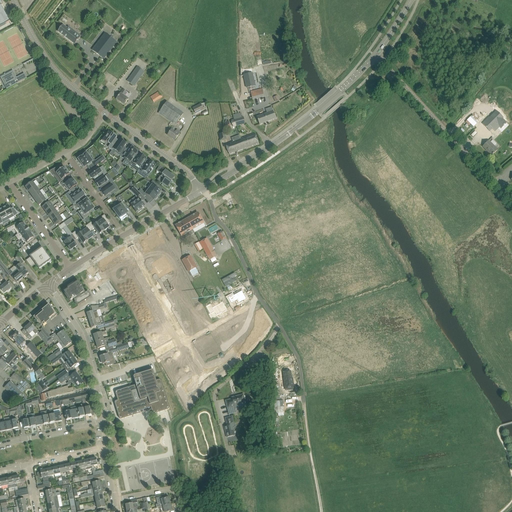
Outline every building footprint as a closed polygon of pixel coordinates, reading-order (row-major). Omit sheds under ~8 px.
[(0,0),(0,26),(10,21),(1,6),(3,4),(0,0)] [(58,31),(75,44),(81,36),(68,26),(67,28),(63,25),(58,31)] [(92,50),(104,59),(117,42),(105,33),(92,50)] [(137,67),(127,81),(135,87),(145,72),(137,67)] [(0,77),(6,88),(7,89),(27,78),(24,73),(17,77),(13,70),(0,77)] [(255,86),(253,73),(243,75),(246,88),(255,86)] [(124,104),(127,100),(128,99),(124,96),(126,92),(123,89),(120,93),(117,99),(124,104)] [(262,89),(251,92),(253,100),(265,97),(262,89)] [(159,100),(162,97),(159,91),(150,97),(154,103),(155,102),(158,99),(159,100)] [(196,114),(203,110),(201,104),(193,108),(196,114)] [(272,107),(267,109),(266,109),(267,113),(257,117),(260,124),(276,118),(272,107)] [(171,113),(167,119),(175,125),(178,121),(183,113),(175,108),(171,113)] [(489,117),(482,124),(490,131),(492,129),(495,131),(500,127),(501,129),(507,123),(503,119),(503,118),(497,111),(490,118),(489,117)] [(245,124),(243,117),(235,120),(237,126),(245,124)] [(177,130),(176,132),(172,129),(168,135),(175,140),(181,132),(177,130)] [(112,150),(117,144),(114,142),(117,137),(113,134),(112,134),(109,132),(105,137),(104,137),(101,141),(105,144),(105,143),(106,143),(107,142),(110,145),(108,148),(112,150)] [(226,144),(228,150),(229,154),(259,143),(255,133),(226,144)] [(117,144),(112,150),(116,153),(117,152),(119,153),(118,154),(121,156),(126,149),(124,147),(126,144),(125,143),(126,142),(123,140),(122,141),(121,140),(120,141),(119,141),(117,144)] [(494,154),(493,154),(498,150),(489,141),(483,147),(492,156),(493,155),(494,154)] [(130,163),(134,158),(137,154),(136,154),(138,152),(136,150),(133,147),(133,148),(132,148),(128,153),(126,151),(122,157),(130,163)] [(84,167),(94,161),(89,155),(88,155),(87,153),(86,153),(86,152),(82,155),(83,156),(78,159),(79,160),(78,161),(81,164),(82,163),(84,167)] [(130,163),(129,165),(134,169),(136,166),(139,168),(140,167),(147,158),(145,157),(145,156),(143,155),(142,155),(141,154),(141,155),(137,160),(134,158),(130,163)] [(92,163),(95,167),(102,162),(99,158),(92,163)] [(145,173),(149,176),(155,167),(155,166),(156,165),(155,164),(155,163),(152,161),(151,162),(150,161),(150,162),(146,167),(144,165),(140,170),(145,173)] [(56,168),(50,171),(53,175),(56,173),(62,181),(66,178),(66,177),(70,174),(67,171),(68,170),(66,167),(65,168),(64,167),(59,171),(56,168)] [(99,169),(98,167),(89,173),(90,175),(89,176),(91,178),(92,178),(93,179),(98,175),(100,178),(105,175),(102,171),(100,168),(99,169)] [(160,176),(158,180),(162,183),(162,184),(168,188),(171,184),(171,183),(172,181),(174,177),(163,169),(160,173),(163,175),(162,177),(160,176)] [(104,184),(106,187),(114,181),(111,178),(109,180),(106,176),(105,177),(104,176),(95,182),(96,184),(95,184),(98,187),(99,188),(104,184)] [(70,191),(72,190),(74,188),(74,187),(77,185),(77,184),(78,184),(75,180),(74,180),(73,178),(68,182),(66,180),(61,183),(64,187),(66,186),(70,191)] [(26,187),(29,192),(36,187),(33,182),(26,187)] [(151,183),(147,188),(157,196),(158,195),(159,196),(161,193),(160,192),(161,191),(160,190),(161,187),(162,187),(154,182),(152,184),(151,183)] [(115,189),(111,184),(101,192),(103,195),(104,195),(105,197),(108,195),(110,198),(119,191),(117,188),(115,189)] [(29,192),(32,196),(39,191),(36,187),(29,192)] [(139,192),(134,187),(131,190),(138,197),(141,194),(139,192)] [(141,194),(146,199),(149,202),(152,199),(154,200),(155,199),(156,200),(158,197),(157,196),(147,188),(144,192),(141,189),(139,192),(141,194)] [(80,199),(85,195),(84,194),(85,194),(82,190),(82,191),(81,190),(71,197),(76,203),(80,200),(80,199)] [(32,196),(36,201),(43,196),(39,191),(32,196)] [(43,196),(36,201),(39,206),(46,201),(43,196)] [(76,203),(74,204),(77,208),(78,209),(79,209),(80,208),(81,210),(91,203),(90,203),(90,202),(89,199),(88,199),(87,199),(83,202),(81,199),(80,200),(76,203)] [(145,206),(140,199),(131,205),(136,213),(137,212),(138,213),(142,210),(141,209),(145,206)] [(43,207),(46,212),(53,207),(50,202),(43,207)] [(91,203),(81,210),(84,214),(83,215),(82,216),(82,217),(81,218),(81,219),(83,220),(91,215),(89,212),(94,208),(94,207),(94,206),(92,204),(91,204),(91,203)] [(8,205),(2,208),(9,220),(15,217),(14,216),(18,214),(14,209),(11,211),(8,205)] [(115,212),(118,216),(121,221),(128,216),(126,214),(128,212),(123,206),(115,212)] [(46,212),(49,216),(56,211),(53,207),(46,212)] [(0,224),(9,220),(2,208),(0,209),(0,224)] [(49,216),(53,221),(60,216),(56,211),(49,216)] [(198,212),(187,219),(193,230),(204,224),(198,212)] [(102,218),(97,221),(104,231),(109,227),(107,224),(110,222),(104,215),(101,217),(102,218)] [(60,216),(53,221),(56,226),(63,221),(60,216)] [(187,219),(175,225),(182,237),(184,235),(185,238),(190,236),(188,233),(193,230),(187,219)] [(91,222),(88,224),(92,230),(95,228),(99,234),(104,231),(97,221),(93,224),(91,222)] [(24,222),(22,223),(21,222),(10,227),(12,230),(14,229),(17,233),(17,235),(19,233),(28,227),(27,226),(26,226),(24,222)] [(87,229),(83,232),(82,232),(88,240),(93,237),(90,232),(92,230),(88,224),(85,226),(87,229)] [(31,232),(28,227),(19,233),(22,237),(18,240),(19,241),(23,238),(31,232)] [(82,232),(83,232),(81,230),(76,233),(75,232),(72,234),(76,239),(79,237),(83,244),(88,240),(82,232)] [(32,233),(31,232),(23,238),(25,241),(21,244),(23,245),(24,247),(25,245),(27,244),(29,242),(31,241),(33,239),(34,239),(33,238),(34,237),(33,236),(34,235),(32,233)] [(156,232),(151,236),(156,245),(161,242),(163,244),(166,242),(163,237),(160,238),(156,232)] [(222,232),(218,234),(222,241),(226,239),(222,232)] [(72,234),(63,241),(70,250),(77,246),(74,241),(76,239),(72,234)] [(151,236),(145,239),(148,245),(146,246),(149,252),(152,250),(151,248),(156,245),(151,236)] [(207,239),(200,242),(210,260),(217,256),(207,239)] [(39,269),(51,260),(43,248),(30,256),(31,257),(26,260),(31,267),(36,264),(36,265),(39,269)] [(126,250),(120,253),(124,259),(121,261),(125,267),(128,265),(127,263),(132,260),(126,250)] [(23,262),(18,256),(15,258),(19,264),(20,265),(21,264),(23,262)] [(190,256),(182,260),(189,272),(197,267),(190,256)] [(114,257),(109,260),(114,270),(119,267),(120,269),(123,267),(120,261),(117,263),(114,257)] [(109,260),(104,263),(107,269),(104,271),(108,276),(111,274),(110,272),(114,270),(109,260)] [(0,267),(7,276),(8,275),(12,271),(10,269),(9,270),(1,261),(0,261),(0,267)] [(19,264),(15,267),(16,269),(17,270),(23,277),(24,277),(27,275),(26,275),(28,273),(25,269),(24,268),(21,264),(20,265),(19,264)] [(98,267),(92,270),(99,280),(104,276),(98,267)] [(17,282),(23,277),(17,270),(16,269),(12,273),(11,274),(13,277),(17,282)] [(87,274),(94,283),(99,280),(92,270),(87,274)] [(171,272),(163,276),(166,281),(173,277),(171,272)] [(235,273),(222,280),(226,287),(237,281),(235,277),(237,276),(235,273)] [(87,274),(82,277),(88,287),(94,283),(87,274)] [(132,276),(126,279),(128,282),(130,281),(133,286),(143,280),(140,275),(133,279),(132,276)] [(173,277),(166,281),(168,285),(176,281),(173,277)] [(143,280),(133,286),(136,291),(134,292),(135,295),(141,292),(139,289),(146,286),(143,280)] [(85,291),(78,281),(74,284),(74,285),(72,286),(71,285),(68,287),(68,288),(67,288),(68,289),(64,292),(65,294),(65,295),(67,298),(68,297),(70,299),(69,299),(69,300),(70,301),(74,299),(74,298),(75,300),(74,300),(75,302),(76,301),(77,304),(78,306),(92,297),(88,291),(86,293),(85,291)] [(176,281),(168,285),(171,289),(178,285),(176,281)] [(11,287),(8,284),(7,282),(3,286),(0,282),(0,287),(0,288),(4,293),(11,287)] [(178,285),(171,289),(173,293),(174,293),(181,289),(178,285)] [(181,289),(174,293),(176,297),(184,293),(181,289)] [(233,295),(228,298),(231,304),(237,301),(238,304),(246,299),(242,291),(234,296),(233,295)] [(142,293),(136,296),(138,300),(140,298),(142,303),(143,303),(153,297),(152,297),(149,292),(143,296),(142,293)] [(184,293),(176,297),(179,301),(186,297),(184,293)] [(142,303),(145,308),(143,310),(145,313),(150,309),(149,307),(156,303),(153,297),(143,303),(142,303)] [(186,297),(179,301),(181,306),(189,301),(186,297)] [(210,305),(207,307),(211,315),(215,312),(216,315),(221,312),(222,313),(227,310),(222,302),(212,308),(210,305)] [(52,309),(49,305),(44,309),(44,308),(33,317),(41,326),(42,324),(44,326),(47,324),(46,323),(50,320),(51,321),(58,315),(53,308),(52,309)] [(158,307),(149,311),(152,315),(160,311),(158,307)] [(87,313),(89,320),(99,317),(97,310),(87,313)] [(205,310),(199,313),(205,323),(209,320),(206,315),(207,314),(205,310)] [(160,311),(152,315),(154,319),(162,314),(160,311)] [(199,313),(194,316),(197,320),(198,319),(201,325),(205,323),(199,313)] [(162,314),(154,319),(156,323),(164,318),(162,314)] [(190,318),(184,321),(190,331),(196,328),(192,322),(195,320),(192,314),(189,316),(190,318)] [(99,317),(89,320),(92,328),(98,326),(98,325),(101,325),(99,317)] [(164,318),(156,323),(158,327),(166,322),(164,318)] [(42,339),(44,342),(48,339),(41,331),(39,333),(38,332),(35,329),(31,323),(28,326),(27,324),(23,327),(25,329),(24,329),(26,330),(29,334),(33,331),(36,334),(37,333),(42,339)] [(42,328),(40,329),(48,338),(50,337),(42,328)] [(57,340),(59,343),(67,337),(63,331),(59,334),(58,335),(56,337),(53,339),(55,341),(57,340)] [(96,342),(104,339),(103,336),(106,335),(105,331),(93,335),(96,342)] [(14,333),(10,337),(12,339),(13,339),(16,342),(15,344),(19,348),(25,342),(22,338),(22,337),(20,335),(19,334),(17,332),(15,333),(14,333)] [(50,337),(44,342),(47,345),(53,341),(53,340),(52,339),(50,337)] [(67,345),(71,342),(67,337),(59,343),(62,347),(63,348),(66,346),(67,345)] [(109,347),(114,346),(117,345),(115,339),(108,342),(107,338),(104,339),(96,342),(98,348),(106,346),(106,345),(108,345),(109,347)] [(206,338),(197,343),(201,350),(210,345),(212,348),(217,345),(214,339),(209,342),(206,338)] [(31,342),(28,346),(38,358),(42,354),(31,342)] [(132,347),(131,342),(128,343),(122,344),(117,346),(118,346),(116,347),(116,348),(110,350),(111,353),(111,354),(112,354),(129,348),(132,347)] [(50,362),(57,357),(57,356),(62,353),(59,349),(54,353),(48,358),(50,362)] [(184,350),(180,352),(185,360),(188,358),(184,350)] [(71,353),(69,351),(64,355),(61,357),(63,360),(65,363),(74,357),(73,357),(74,357),(74,355),(73,354),(71,353)] [(180,352),(176,354),(181,362),(185,360),(180,352)] [(17,362),(19,358),(13,353),(10,357),(9,357),(5,362),(11,368),(14,364),(15,365),(17,362)] [(110,353),(100,356),(101,360),(100,360),(102,364),(102,363),(103,364),(105,363),(106,366),(115,363),(113,357),(113,356),(111,357),(110,353)] [(5,362),(9,357),(8,357),(7,355),(6,354),(5,355),(4,356),(1,358),(5,362)] [(176,354),(173,357),(177,364),(181,362),(176,354)] [(52,365),(59,360),(57,357),(50,362),(52,365)] [(74,357),(74,358),(74,357),(65,363),(68,368),(69,369),(72,367),(74,366),(78,363),(76,361),(77,359),(76,358),(74,357)] [(173,357),(169,359),(174,366),(177,364),(173,357)] [(0,367),(5,372),(9,368),(9,367),(7,366),(7,365),(1,359),(0,360),(0,359),(0,367)] [(34,368),(31,364),(26,359),(23,363),(31,370),(34,368)] [(169,359),(165,361),(170,369),(174,366),(169,359)] [(276,361),(272,362),(273,376),(279,376),(278,367),(284,366),(283,359),(276,361)] [(165,361),(162,363),(166,371),(170,369),(165,361)] [(114,401),(114,402),(114,403),(119,417),(119,418),(120,419),(121,419),(139,413),(139,411),(150,407),(152,412),(152,413),(153,413),(154,414),(154,413),(168,409),(169,409),(169,408),(169,407),(161,381),(161,380),(160,379),(159,379),(156,380),(153,369),(135,375),(134,375),(134,376),(134,377),(136,384),(117,390),(116,390),(116,391),(115,391),(115,392),(117,400),(116,400),(115,400),(115,401),(114,401)] [(68,373),(66,370),(56,377),(59,380),(68,373)] [(71,376),(67,379),(69,382),(67,383),(68,386),(74,382),(80,377),(76,372),(74,374),(71,376)] [(23,379),(15,373),(11,378),(19,385),(23,379)] [(71,376),(68,373),(59,380),(61,383),(67,379),(71,376)] [(292,373),(283,374),(284,380),(285,385),(287,385),(288,391),(294,391),(293,380),(292,380),(292,373)] [(84,383),(80,377),(74,382),(78,387),(84,383)] [(48,388),(42,380),(38,383),(38,387),(40,394),(48,388)] [(10,382),(8,384),(4,388),(16,399),(22,393),(10,382)] [(47,392),(47,393),(48,398),(74,391),(73,387),(68,388),(68,386),(47,392)] [(246,406),(245,402),(246,402),(244,394),(232,397),(232,399),(226,401),(228,408),(234,407),(235,409),(246,406)] [(285,402),(275,402),(276,415),(286,414),(285,402)] [(77,409),(79,418),(85,416),(83,404),(81,405),(82,408),(77,409)] [(86,404),(83,404),(85,416),(92,415),(90,406),(86,407),(86,404)] [(9,414),(8,409),(1,405),(2,411),(6,410),(6,414),(9,414)] [(15,416),(19,416),(17,406),(11,409),(9,410),(8,409),(9,414),(10,415),(15,414),(15,416)] [(70,408),(71,410),(73,419),(79,418),(77,409),(77,406),(70,408)] [(65,412),(65,415),(66,420),(73,419),(71,410),(65,412)] [(48,415),(47,412),(47,411),(43,412),(40,412),(41,416),(43,425),(49,424),(48,415)] [(62,421),(61,416),(61,412),(54,414),(56,422),(62,421)] [(30,428),(28,415),(28,414),(26,414),(27,419),(22,420),(23,424),(24,429),(24,430),(28,429),(28,428),(30,428)] [(31,417),(30,414),(28,415),(30,428),(37,426),(35,418),(31,418),(31,417)] [(49,424),(56,422),(54,414),(48,415),(49,424)] [(35,418),(37,426),(43,425),(41,416),(35,418)] [(5,422),(6,431),(13,429),(11,421),(10,417),(4,419),(5,422)] [(227,437),(235,435),(233,427),(235,427),(232,417),(225,418),(227,426),(224,427),(227,437)] [(17,419),(13,420),(13,418),(10,418),(13,429),(15,429),(16,430),(19,429),(19,428),(18,423),(17,419)] [(143,459),(178,454),(176,441),(151,445),(150,442),(148,442),(148,440),(156,438),(153,424),(141,426),(125,428),(128,446),(143,444),(143,449),(141,450),(143,459)] [(104,473),(103,470),(96,472),(94,466),(100,464),(99,460),(97,461),(96,458),(90,459),(92,468),(93,475),(104,473)] [(84,460),(85,468),(86,470),(92,468),(90,459),(84,460)] [(82,471),(86,471),(86,470),(85,468),(84,460),(77,462),(79,470),(80,472),(82,471)] [(129,481),(131,490),(138,489),(137,485),(153,483),(153,482),(165,480),(165,479),(169,479),(166,460),(160,461),(161,466),(133,470),(133,468),(127,469),(128,477),(132,477),(133,480),(129,481)] [(41,473),(37,474),(38,477),(41,478),(42,478),(45,477),(47,477),(48,476),(47,469),(43,470),(43,468),(40,469),(40,471),(41,473)] [(17,487),(16,483),(24,482),(23,477),(19,478),(19,475),(12,477),(15,487),(17,487)] [(14,487),(15,487),(12,477),(7,478),(8,485),(8,487),(8,489),(9,489),(14,487)] [(90,490),(91,490),(101,488),(100,481),(93,482),(93,485),(89,486),(90,490)] [(68,494),(72,493),(71,484),(62,486),(62,489),(67,488),(68,494)] [(45,489),(45,491),(47,498),(57,496),(60,495),(60,492),(56,493),(55,490),(55,487),(45,489)] [(81,498),(95,496),(103,494),(101,488),(91,490),(91,493),(88,494),(88,493),(87,493),(86,493),(85,493),(84,494),(80,495),(81,498)] [(48,504),(55,503),(58,502),(57,496),(47,498),(48,504)] [(160,507),(171,504),(169,497),(165,498),(165,496),(156,498),(158,504),(156,504),(157,507),(160,507)] [(16,507),(26,505),(25,499),(15,501),(16,507)] [(126,505),(127,511),(137,510),(136,506),(136,504),(136,503),(137,503),(137,501),(137,500),(131,501),(131,504),(126,505)] [(104,501),(96,502),(98,509),(105,507),(104,501)] [(58,509),(60,508),(58,502),(55,503),(48,504),(49,510),(56,509),(58,509)]
